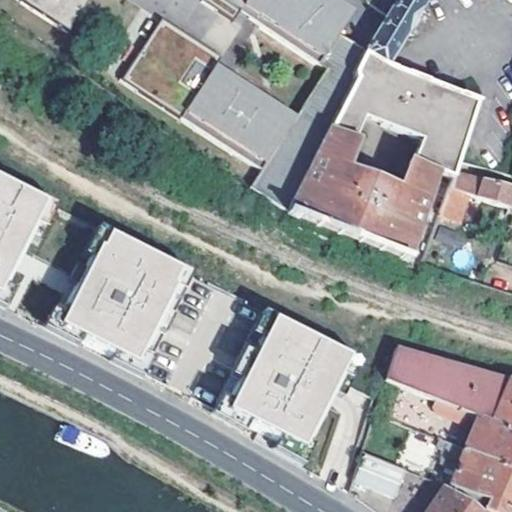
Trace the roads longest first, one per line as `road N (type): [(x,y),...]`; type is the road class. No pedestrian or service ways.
road 1 (tertiary): [(0,333),(146,407),(322,511)]
road 2 (track): [(0,382),(111,435),(231,511)]
